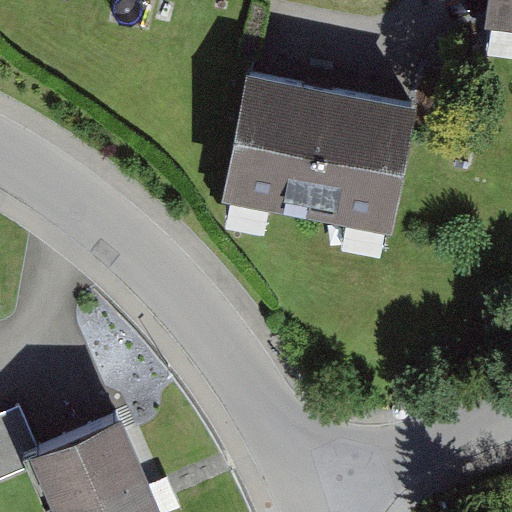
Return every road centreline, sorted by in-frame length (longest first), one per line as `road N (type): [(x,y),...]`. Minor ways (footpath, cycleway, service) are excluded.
road 1 (residential): [(319,489),(191,308),(82,208),(0,159)]
road 2 (residential): [(319,489),(511,408)]
